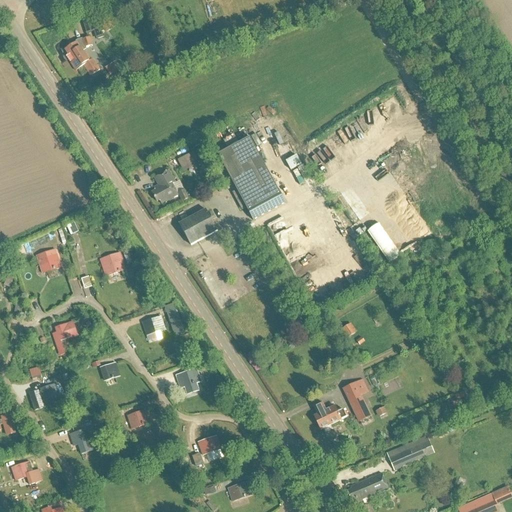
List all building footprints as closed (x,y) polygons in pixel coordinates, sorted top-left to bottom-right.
[(98,20),(106,33),(117,27),(108,13),(98,20)] [(99,29),(94,31),(97,41),(105,38),(99,29)] [(93,47),(90,39),(83,41),(84,43),(80,44),(79,45),(77,43),(66,51),(69,56),(67,57),(76,72),(84,67),(91,77),(101,71),(93,60),(92,62),(88,56),(87,57),(84,53),(87,50),(87,49),(93,47)] [(207,39),(188,46),(192,56),(211,49),(207,39)] [(106,69),(112,79),(121,73),(119,69),(120,68),(116,63),(106,69)] [(110,97),(118,94),(116,89),(108,91),(110,97)] [(218,157),(223,166),(237,192),(233,194),(242,212),(247,209),(254,223),(286,206),(250,139),(218,157)] [(178,161),(183,170),(194,164),(189,155),(178,161)] [(285,161),(288,169),(293,167),(290,159),(285,161)] [(175,185),(169,173),(155,180),(159,188),(155,190),(156,193),(152,195),(157,204),(160,202),(162,206),(177,198),(171,187),(175,185)] [(370,192),(380,183),(376,178),(366,187),(370,192)] [(178,194),(183,204),(191,200),(186,190),(178,194)] [(218,233),(206,211),(180,226),(192,247),(218,233)] [(75,224),(67,227),(71,236),(79,233),(75,224)] [(37,257),(43,275),(62,269),(57,255),(53,257),(52,252),(37,257)] [(100,261),(106,278),(127,271),(121,254),(100,261)] [(89,276),(82,278),(84,288),(91,286),(89,276)] [(253,290),(261,286),(257,277),(248,280),(253,290)] [(179,314),(168,318),(175,338),(185,334),(179,314)] [(146,336),(165,330),(161,317),(146,322),(148,327),(144,329),(146,336)] [(57,334),(52,335),(59,355),(64,353),(61,342),(78,336),(74,323),(55,329),(57,334)] [(351,325),(341,331),(347,340),(357,333),(351,325)] [(197,358),(201,369),(210,366),(206,354),(197,358)] [(91,362),(93,369),(101,367),(99,360),(91,362)] [(104,383),(119,378),(115,366),(100,371),(104,383)] [(39,368),(30,371),(32,379),(42,376),(39,368)] [(180,390),(185,388),(200,384),(195,371),(176,377),(180,390)] [(364,382),(345,391),(360,424),(371,419),(360,397),(369,393),(364,382)] [(41,401),(43,400),(45,404),(59,399),(54,386),(40,391),(42,395),(39,396),(38,391),(26,395),(32,413),(43,409),(41,401)] [(465,392),(455,396),(457,401),(467,397),(465,392)] [(313,408),(317,416),(314,417),(321,433),(350,420),(347,415),(346,416),(344,412),(338,415),(335,410),(326,414),(322,404),(313,408)] [(384,408),(376,413),(379,419),(387,414),(384,408)] [(130,430),(149,424),(145,412),(130,417),(131,421),(128,423),(130,430)] [(0,423),(2,423),(6,436),(14,433),(9,416),(1,419),(1,420),(0,420),(0,423)] [(100,428),(98,420),(91,422),(93,431),(100,428)] [(73,448),(77,447),(80,455),(96,449),(89,430),(73,435),(70,436),(73,448)] [(160,437),(158,444),(165,447),(168,440),(160,437)] [(202,457),(220,451),(216,438),(202,443),(204,447),(199,449),(202,457)] [(428,439),(388,455),(395,473),(405,469),(404,467),(435,455),(428,439)] [(180,451),(173,457),(180,465),(187,459),(180,451)] [(194,463),(196,468),(204,465),(202,460),(194,463)] [(11,470),(12,475),(15,483),(34,477),(29,464),(14,468),(11,470)] [(366,503),(375,500),(375,498),(389,493),(383,478),(351,490),(352,492),(348,494),(352,503),(354,508),(363,504),(366,510),(361,511),(370,511),(369,509),(366,503)] [(249,483),(228,490),(232,503),(253,497),(249,483)] [(206,496),(216,493),(214,488),(208,490),(207,489),(204,490),(206,496)] [(462,508),(463,511),(499,511),(492,495),(462,508)]
